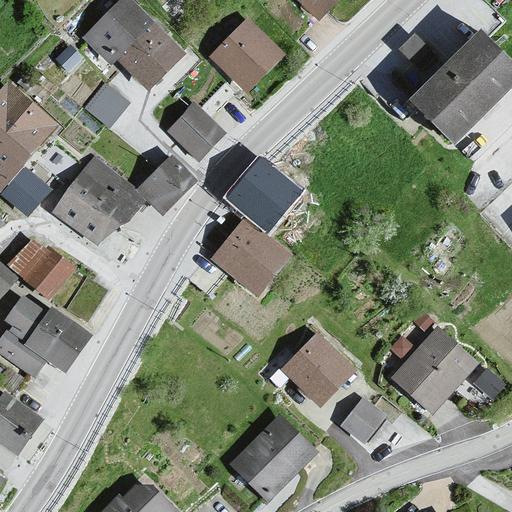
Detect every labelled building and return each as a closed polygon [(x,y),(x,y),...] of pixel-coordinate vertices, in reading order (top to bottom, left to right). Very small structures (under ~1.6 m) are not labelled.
[(101,67),(109,59),(146,22),(124,0),(113,0),(74,38),(101,67)] [(282,0),(305,23),(328,0),(282,0)] [(201,56),(238,94),(278,56),(241,17),(201,56)] [(146,22),(109,59),(140,93),(177,56),(146,22)] [(400,102),(443,147),(511,80),(511,72),(472,32),(400,102)] [(406,34),(390,51),(400,61),(416,44),(406,34)] [(60,48),(48,57),(59,69),(70,60),(60,48)] [(0,87),(0,180),(18,161),(51,125),(4,83),(0,87)] [(190,101),(161,128),(191,160),(219,132),(190,101)] [(163,152),(129,189),(140,199),(156,214),(191,177),(163,152)] [(129,189),(89,154),(46,210),(91,248),(114,226),(118,226),(140,199),(129,189)] [(257,160),(219,200),(237,217),(257,235),(293,195),(257,160)] [(18,161),(0,180),(0,197),(21,215),(47,186),(18,161)] [(202,257),(250,300),(284,262),(257,235),(237,217),(202,257)] [(26,238),(3,263),(42,298),(65,273),(26,238)] [(0,270),(0,290),(10,279),(0,270)] [(80,278),(58,308),(83,325),(104,295),(80,278)] [(16,295),(0,314),(0,323),(3,326),(1,330),(10,341),(35,310),(16,295)] [(37,363),(53,374),(78,337),(43,306),(14,346),(37,363)] [(384,379),(424,415),(472,363),(432,327),(384,379)] [(10,341),(1,330),(0,332),(0,360),(24,380),(37,363),(14,346),(10,341)] [(273,368),(311,408),(348,373),(310,333),(273,368)] [(476,380),(495,394),(506,379),(487,365),(476,380)] [(38,420),(0,395),(0,451),(12,460),(38,420)] [(383,418),(356,397),(335,422),(362,443),(383,418)] [(272,412),(221,464),(261,503),(312,450),(272,412)] [(91,511),(167,511),(134,478),(115,497),(111,493),(91,511)]
